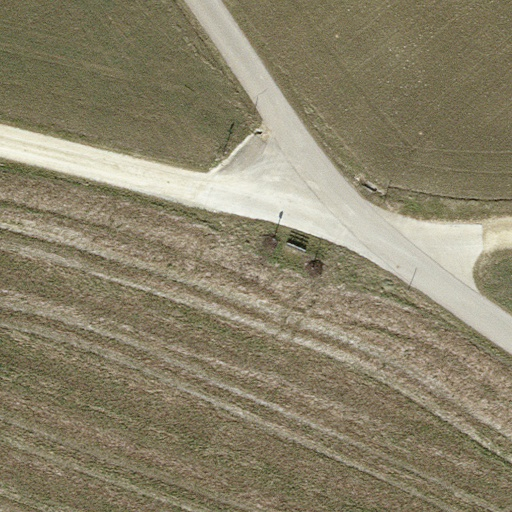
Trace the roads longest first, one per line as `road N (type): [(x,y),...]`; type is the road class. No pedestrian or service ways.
road 1 (track): [(328,177),(312,190),(206,189),(0,139)]
road 2 (track): [(328,177),(201,0)]
road 3 (track): [(412,263),(511,336)]
road 4 (track): [(412,263),(328,177)]
